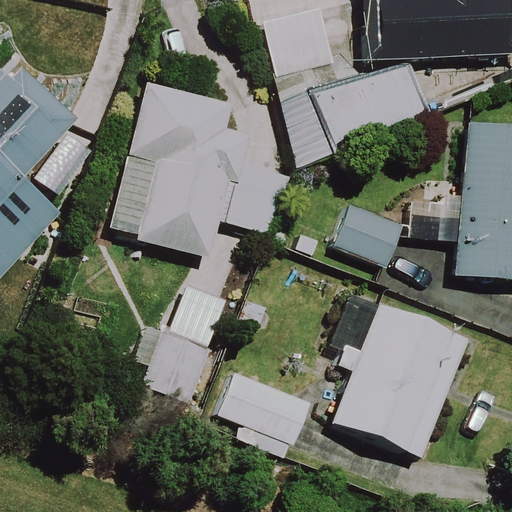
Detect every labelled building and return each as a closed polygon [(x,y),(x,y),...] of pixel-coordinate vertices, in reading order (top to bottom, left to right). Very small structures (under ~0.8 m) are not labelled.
[(353,0),(357,67),(508,58),(504,0),(353,0)] [(324,66),(312,14),(253,27),(265,80),(324,66)] [(0,279),(53,220),(14,184),(66,125),(3,69),(0,72),(0,279)] [(416,125),(405,76),(307,97),(318,147),(416,125)] [(126,237),(124,245),(199,264),(209,225),(256,237),(272,177),(236,168),(243,143),(212,135),(218,111),(138,90),(101,231),(126,237)] [(449,214),(405,210),(402,247),(446,251),(443,281),(511,287),(511,134),(457,129),(449,214)] [(394,231),(335,207),(318,249),(378,272),(394,231)] [(221,309),(178,290),(134,389),(177,408),(221,309)] [(325,368),(344,376),(323,428),(405,461),(452,344),(371,311),(351,359),(332,351),(325,368)] [(302,408),(225,377),(208,418),(238,430),(232,443),(279,463),(302,408)]
